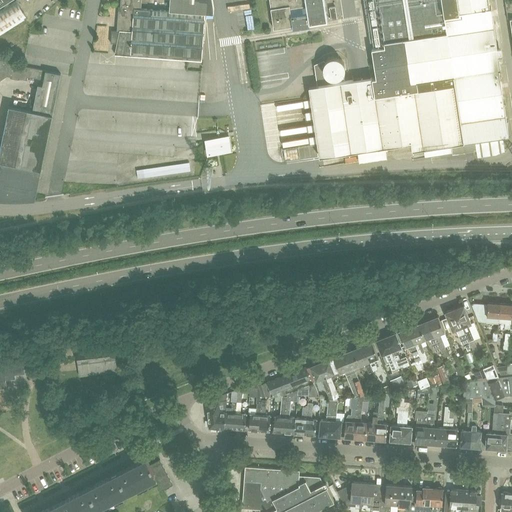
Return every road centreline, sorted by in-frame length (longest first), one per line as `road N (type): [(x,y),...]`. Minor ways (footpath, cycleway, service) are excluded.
road 1 (trunk): [(511,204),(270,224),(0,273)]
road 2 (trunk): [(0,301),(313,246),(511,233)]
road 3 (residential): [(175,404),(511,272)]
road 4 (residential): [(491,461),(208,439)]
road 5 (unclassified): [(0,209),(257,178)]
road 6 (unclassified): [(500,163),(257,178)]
road 7 (residential): [(0,490),(175,404)]
road 8 (unclassified): [(257,178),(220,0)]
